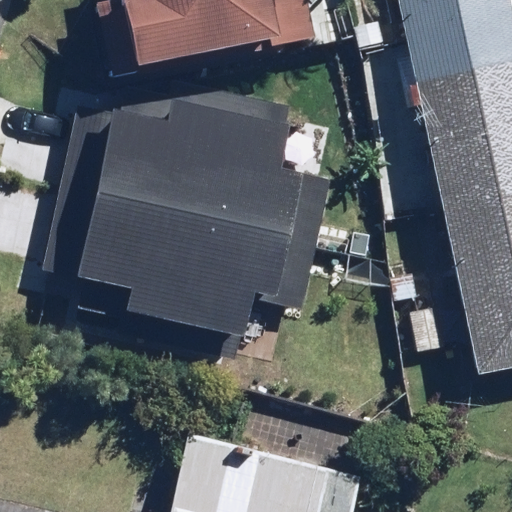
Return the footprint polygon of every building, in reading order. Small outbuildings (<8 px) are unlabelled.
[(313,24),(308,0),(93,0),(106,65),(313,24)] [(511,0),(396,0),(477,373),(511,365),(511,0)] [(73,101),(71,111),(54,176),(312,241),(328,175),(275,162),(289,105),(193,81),(190,92),(120,75),(111,111),(73,101)] [(236,336),(248,291),(299,303),(315,242),(312,241),(54,176),(38,238),(91,251),(79,297),(120,307),(114,328),(232,358),(237,336),(236,336)] [(352,511),(361,477),(197,438),(179,511),(352,511)]
